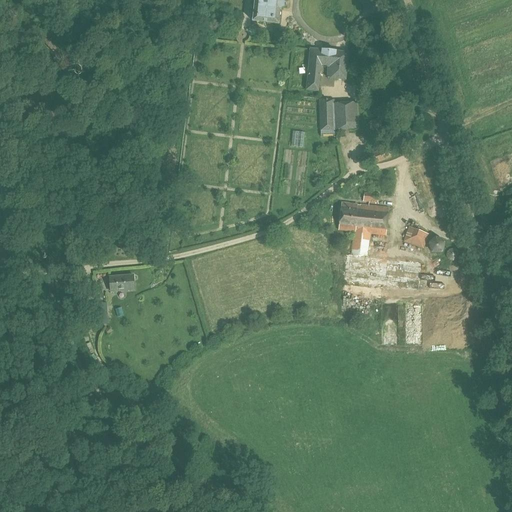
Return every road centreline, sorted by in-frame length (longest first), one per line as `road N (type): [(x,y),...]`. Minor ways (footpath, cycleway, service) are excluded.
road 1 (track): [(54,270),(162,259),(260,235),(348,176),(448,138)]
road 2 (unclassified): [(511,358),(405,0)]
